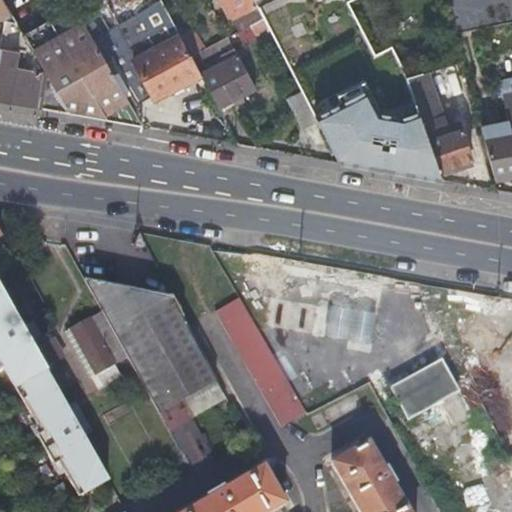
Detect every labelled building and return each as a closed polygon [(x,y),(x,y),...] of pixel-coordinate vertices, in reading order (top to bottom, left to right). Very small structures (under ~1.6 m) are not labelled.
[(0,0),(0,21),(6,23),(18,26),(19,23),(4,0),(0,0)] [(134,0),(142,14),(162,2),(160,0),(134,0)] [(244,31),(265,19),(255,0),(220,0),(231,21),(237,18),(244,31)] [(480,29),(473,0),(449,0),(458,36),(480,29)] [(118,85),(134,113),(155,103),(134,60),(179,35),(174,25),(162,2),(142,14),(116,29),(95,41),(118,85)] [(49,77),(70,116),(143,129),(134,113),(118,85),(95,41),(83,19),(82,16),(78,8),(27,38),(49,77)] [(95,12),(83,19),(95,41),(116,29),(106,12),(98,16),(95,12)] [(18,26),(6,23),(5,32),(16,33),(18,26)] [(0,62),(0,103),(1,104),(70,116),(49,77),(25,72),(28,57),(20,55),(21,49),(13,48),(16,33),(5,32),(0,62)] [(134,60),(155,103),(202,78),(196,67),(191,58),(179,35),(134,60)] [(191,58),(196,67),(211,58),(207,50),(191,58)] [(202,78),(223,118),(239,109),(235,103),(255,92),(237,58),(202,78)] [(501,87),(504,100),(510,98),(507,86),(501,87)] [(298,87),(285,94),(291,105),(292,104),(302,121),(313,116),(298,87)] [(425,90),(412,94),(419,113),(422,122),(427,120),(437,117),(431,102),(430,102),(425,90)] [(330,146),(340,164),(443,183),(440,174),(422,122),(419,113),(402,119),(381,115),(369,91),(316,118),(330,146)] [(422,122),(440,174),(475,163),(464,131),(450,136),(447,131),(432,136),(427,120),(422,122)] [(0,345),(10,362),(54,436),(49,438),(67,468),(72,465),(94,500),(119,485),(0,278),(0,345)] [(136,360),(166,413),(189,401),(200,415),(232,397),(181,301),(95,287),(114,321),(136,360)] [(292,427),(317,413),(248,293),(223,309),(292,427)] [(319,330),(322,305),(277,297),(273,322),(319,330)] [(333,333),(335,307),(322,305),(319,330),(333,333)] [(381,315),(335,307),(333,333),(378,341),(381,315)] [(119,370),(136,360),(114,321),(80,342),(107,387),(124,379),(119,370)] [(10,362),(0,345),(0,356),(5,365),(10,362)] [(464,394),(446,360),(394,388),(413,422),(464,394)] [(410,511),(373,441),(335,460),(362,511),(410,511)] [(280,511),(291,506),(270,468),(190,511),(280,511)]
